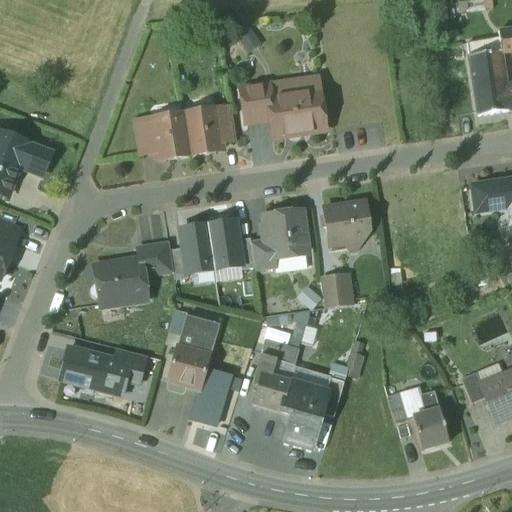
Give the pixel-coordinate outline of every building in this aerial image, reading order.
[(511,30),(500,31),(501,53),(511,52),(511,30)] [(497,53),(470,58),(480,117),(511,111),(511,91),(510,92),(509,85),(502,86),(497,53)] [(315,81),(267,88),(272,119),(271,119),(273,137),(322,131),(315,81)] [(267,88),(240,92),(245,123),(271,119),(272,119),(267,88)] [(231,108),(213,111),(218,145),(219,145),(236,142),(231,108)] [(213,111),(182,115),(189,157),(220,152),(219,145),(218,145),(213,111)] [(182,115),(151,120),(156,154),(157,162),(189,157),(182,115)] [(151,120),(135,122),(141,156),(156,154),(151,120)] [(50,155),(0,135),(0,196),(7,199),(19,169),(41,178),(50,155)] [(511,182),(473,188),(476,213),(508,208),(511,218),(511,182)] [(364,204),(322,211),(328,249),(347,246),(352,240),(364,238),(368,232),(364,204)] [(298,213),(265,218),(269,243),(271,261),(274,261),(304,257),(298,213)] [(14,229),(0,223),(0,243),(7,246),(14,229)] [(207,228),(213,273),(242,269),(238,242),(236,224),(207,228)] [(207,228),(179,232),(182,251),(186,277),(213,273),(207,228)] [(238,242),(242,269),(242,272),(254,270),(251,246),(250,241),(238,242)] [(269,243),(251,246),(254,270),(275,269),(274,261),(271,261),(269,243)] [(168,245),(137,250),(139,261),(140,261),(143,278),(173,273),(170,252),(168,245)] [(186,277),(182,251),(170,252),(173,273),(174,282),(186,281),(186,277)] [(139,261),(94,268),(97,286),(93,287),(89,292),(90,297),(95,301),(99,300),(100,309),(146,302),(143,278),(140,261),(139,261)] [(348,277),(320,281),(324,311),(351,307),(348,277)] [(186,316),(175,313),(166,345),(177,348),(186,317),(186,316)] [(217,326),(186,317),(177,348),(167,382),(199,391),(204,372),(217,326)] [(297,355),(264,345),(260,358),(276,362),(294,368),(297,355)] [(345,378),(356,382),(363,359),(360,358),(363,347),(355,345),(345,378)] [(114,363),(67,351),(59,382),(121,398),(125,383),(138,387),(142,373),(113,366),(114,363)] [(145,358),(117,351),(114,363),(113,366),(142,373),(145,358)] [(289,384),(271,379),(276,362),(260,358),(252,388),(257,390),(252,408),(282,416),(290,384),(289,384)] [(294,368),(276,362),(271,379),(289,384),(294,368)] [(331,366),(327,380),(329,381),(343,385),(347,371),(331,366)] [(199,391),(190,421),(215,428),(229,379),(204,372),(199,391)] [(511,372),(479,386),(485,400),(495,426),(511,418),(511,372)] [(479,386),(475,376),(461,382),(471,406),(485,400),(479,386)] [(343,385),(329,381),(326,394),(328,395),(321,416),(333,420),(343,385)] [(326,394),(290,384),(282,416),(290,419),(283,444),(311,452),(321,416),(328,395),(326,394)] [(421,398),(419,390),(399,396),(407,421),(412,420),(426,416),(421,398)] [(433,394),(421,398),(426,416),(412,420),(422,452),(448,445),(439,412),(438,412),(433,394)] [(399,396),(387,399),(395,425),(407,421),(399,396)]
